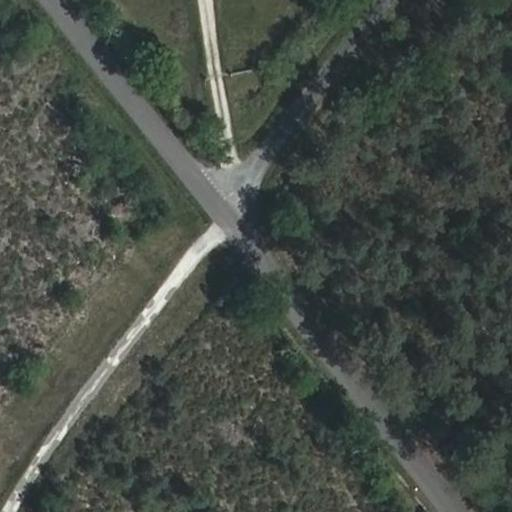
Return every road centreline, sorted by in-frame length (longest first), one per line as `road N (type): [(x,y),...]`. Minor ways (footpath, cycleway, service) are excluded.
road 1 (tertiary): [(459,511),(232,223)]
road 2 (residential): [(232,223),(406,0)]
road 3 (tertiary): [(232,223),(58,0)]
